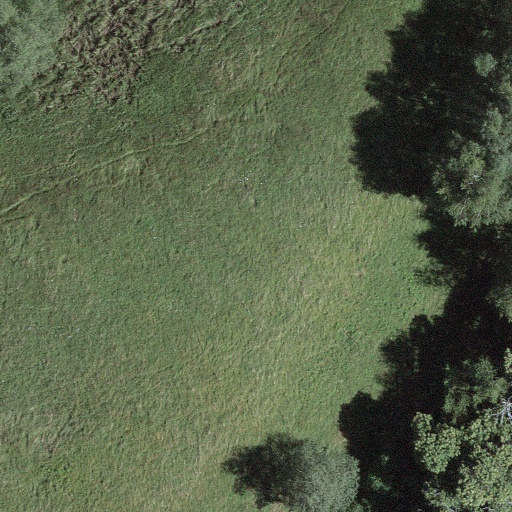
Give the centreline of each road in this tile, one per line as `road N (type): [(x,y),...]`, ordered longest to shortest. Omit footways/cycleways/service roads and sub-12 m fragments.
road 1 (track): [(0,216),(123,161),(223,100),(333,0)]
road 2 (track): [(511,219),(488,280),(407,408),(317,511)]
